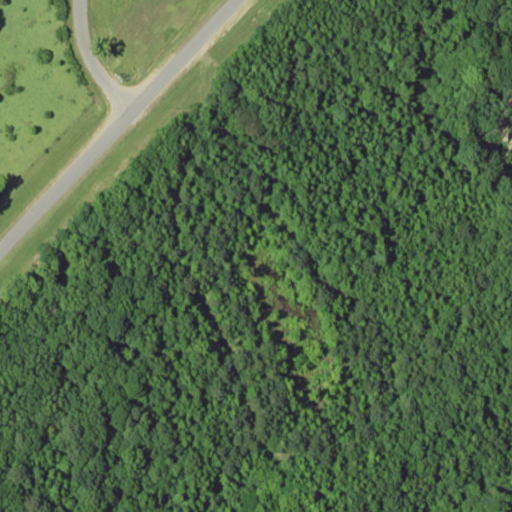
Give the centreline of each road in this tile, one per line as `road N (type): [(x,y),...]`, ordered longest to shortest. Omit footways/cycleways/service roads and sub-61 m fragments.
road 1 (tertiary): [(0,251),(239,0)]
road 2 (residential): [(82,0),(90,59),(136,109)]
